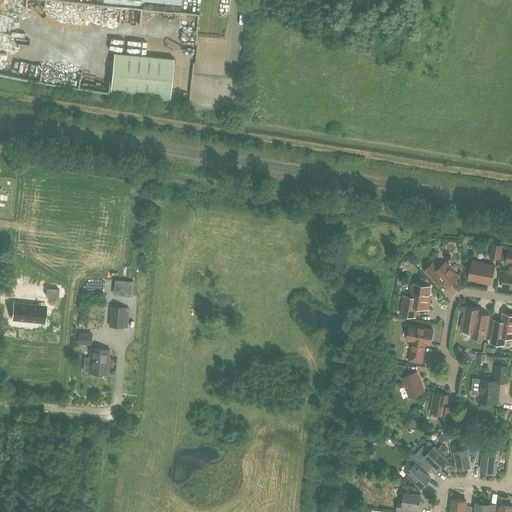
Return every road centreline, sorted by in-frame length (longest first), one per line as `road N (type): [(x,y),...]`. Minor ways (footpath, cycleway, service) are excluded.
road 1 (unclassified): [(124,412),(117,404),(91,411),(0,403)]
road 2 (residential): [(444,352),(449,294),(459,285),(511,297)]
